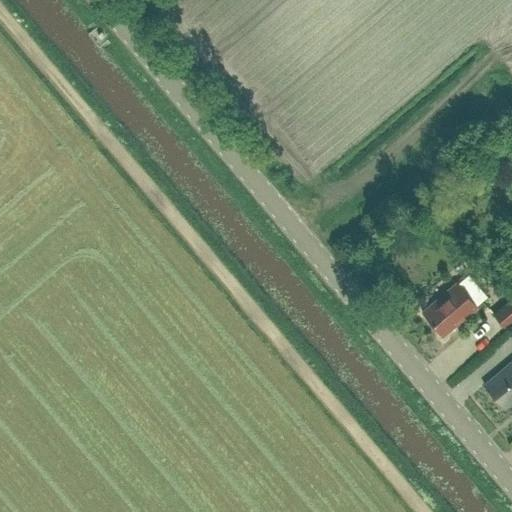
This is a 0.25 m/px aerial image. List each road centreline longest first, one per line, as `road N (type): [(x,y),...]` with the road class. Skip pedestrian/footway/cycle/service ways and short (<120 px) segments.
road 1 (track): [(424,511),(0,10)]
road 2 (tertiary): [(511,483),(101,0)]
